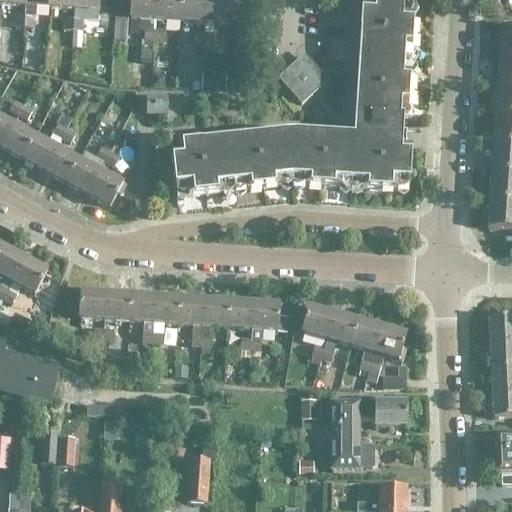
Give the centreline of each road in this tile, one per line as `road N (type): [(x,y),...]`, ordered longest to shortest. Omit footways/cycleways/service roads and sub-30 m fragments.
road 1 (residential): [(446,268),(124,250),(78,237),(0,196)]
road 2 (residential): [(446,268),(461,0)]
road 3 (residential): [(452,511),(446,268)]
